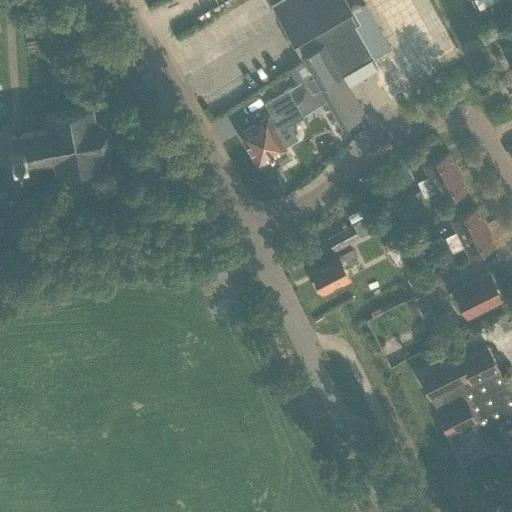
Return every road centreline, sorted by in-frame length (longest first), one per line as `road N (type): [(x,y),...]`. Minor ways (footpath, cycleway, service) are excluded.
road 1 (residential): [(249,233),(325,192),(364,153),(439,116),(480,129),(511,190)]
road 2 (unclassified): [(386,511),(249,233)]
road 3 (unclassified): [(249,233),(169,87),(108,0)]
